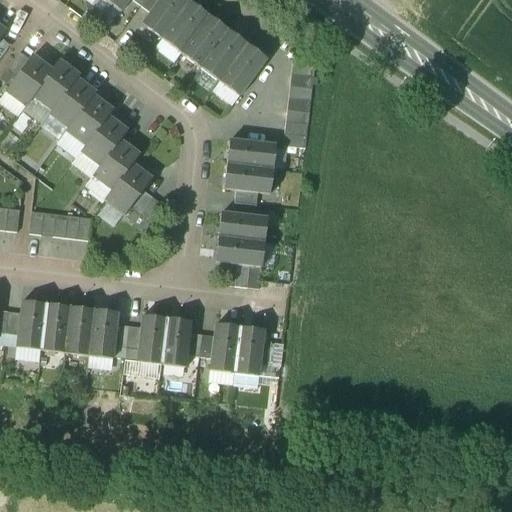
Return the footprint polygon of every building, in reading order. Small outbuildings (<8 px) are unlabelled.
[(102,0),(120,13),(129,1),(129,0),(102,0)] [(144,0),(129,0),(129,1),(139,8),(144,0)] [(144,0),(139,8),(149,16),(160,0),(144,0)] [(160,0),(149,16),(141,26),(160,41),(187,5),(180,0),(160,0)] [(187,5),(160,41),(180,55),(206,19),(187,5)] [(206,19),(180,55),(199,69),(226,33),(206,19)] [(226,33),(199,69),(218,84),(245,48),(226,33)] [(0,41),(0,59),(9,48),(0,41)] [(245,48),(218,84),(238,98),(264,62),(245,48)] [(19,55),(5,73),(15,80),(28,62),(19,55)] [(15,80),(4,95),(24,110),(31,100),(51,73),(31,58),(28,62),(15,80)] [(51,73),(31,100),(50,114),(75,81),(78,77),(58,63),(51,73)] [(314,68),(291,65),(290,77),(312,80),(314,68)] [(312,80),(290,77),(289,89),(311,91),(312,80)] [(50,114),(48,118),(67,132),(92,98),(94,95),(75,81),(50,114)] [(311,91),(289,89),(287,101),(309,103),(311,91)] [(67,132),(65,135),(84,149),(107,119),(111,112),(92,98),(67,132)] [(309,103),(287,101),(286,113),(308,115),(309,103)] [(308,115),(286,113),(284,125),(307,127),(308,115)] [(84,149),(79,156),(98,170),(119,143),(126,133),(107,119),(84,149)] [(307,127),(284,125),(283,137),(305,139),(307,127)] [(305,139),(283,137),(282,148),(304,151),(305,139)] [(274,148),(228,142),(225,167),(271,172),(274,148)] [(98,170),(91,180),(110,194),(131,167),(138,157),(119,143),(98,170)] [(110,194),(103,204),(123,218),(128,212),(142,194),(151,182),(131,167),(110,194)] [(271,172),(225,167),(222,191),(234,193),(256,195),(268,197),(271,172)] [(256,195),(234,193),(233,205),(255,207),(256,195)] [(142,194),(128,212),(138,219),(151,201),(142,194)] [(151,201),(138,219),(148,226),(161,208),(151,201)] [(255,207),(233,205),(231,217),(254,219),(255,207)] [(18,213),(6,212),(4,234),(16,236),(18,213)] [(42,216),(30,215),(27,237),(39,238),(42,216)] [(231,217),(220,215),(217,240),(263,245),(266,221),(254,219),(231,217)] [(54,218),(42,216),(39,238),(51,240),(54,218)] [(66,219),(54,218),(51,240),(63,241),(66,219)] [(78,220),(66,219),(63,241),(75,242),(78,220)] [(90,222),(78,220),(75,242),(87,244),(90,222)] [(263,245),(217,240),(214,265),(224,266),(236,267),(248,268),(260,270),(263,245)] [(236,267),(224,266),(221,288),(233,289),(236,267)] [(248,268),(236,267),(233,289),(245,291),(248,268)] [(260,270),(248,268),(245,291),(257,292),(260,270)] [(44,308),(20,305),(18,316),(16,339),(14,351),(39,353),(44,308)] [(68,311),(44,308),(39,353),(63,356),(68,311)] [(92,313),(68,311),(63,356),(87,359),(92,313)] [(116,316),(92,313),(87,359),(111,362),(112,350),(115,328),(116,316)] [(18,316),(6,315),(4,337),(16,339),(18,316)] [(165,322),(140,319),(139,331),(136,353),(135,365),(160,368),(165,322)] [(189,325),(165,322),(160,368),(184,370),(185,359),(188,336),(189,325)] [(127,329),(115,328),(112,350),(124,351),(127,329)] [(238,330),(213,328),(209,361),(208,373),(232,376),(238,330)] [(139,331),(127,329),(124,351),(136,353),(139,331)] [(262,333),(238,330),(232,376),(257,379),(258,367),(261,345),(262,333)] [(200,338),(188,336),(185,359),(197,360),(200,338)] [(212,339),(200,338),(197,360),(209,361),(212,339)] [(273,346),(261,345),(258,367),(270,368),(273,346)]
